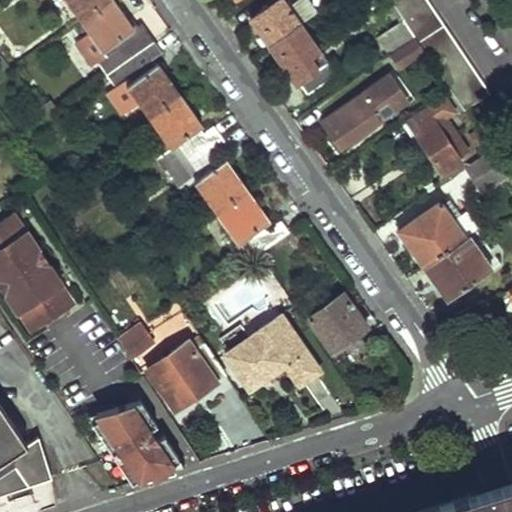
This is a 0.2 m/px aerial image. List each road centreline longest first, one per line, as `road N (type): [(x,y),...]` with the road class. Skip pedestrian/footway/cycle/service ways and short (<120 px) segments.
road 1 (residential): [(182,0),(460,404)]
road 2 (residential): [(126,511),(460,404)]
